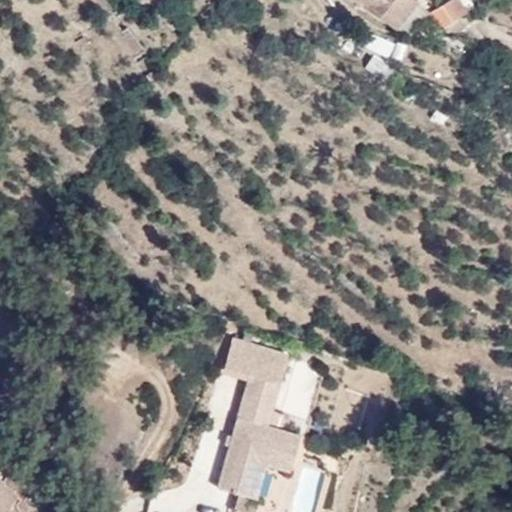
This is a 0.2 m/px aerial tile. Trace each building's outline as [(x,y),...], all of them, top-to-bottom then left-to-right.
[(358,0),(397,28),(416,2),(413,0),(358,0)] [(466,13),(458,0),(449,0),(429,13),(440,30),(443,28),(450,37),(465,28),(458,18),(466,13)] [(371,36),(366,51),(401,61),(405,47),(371,36)] [(152,90),(158,81),(152,71),(150,72),(142,60),(136,63),(152,90)] [(232,369),(257,376),(286,384),(294,355),(239,340),(232,369)] [(286,384),(257,376),(227,489),(247,494),(255,496),(264,462),(272,464),(296,471),(305,436),(287,430),(290,415),(278,412),(286,384)] [(255,496),(247,494),(242,511),(259,511),(272,464),(264,462),(255,496)] [(0,505),(7,510),(17,496),(5,488),(6,486),(0,481),(0,505)]
